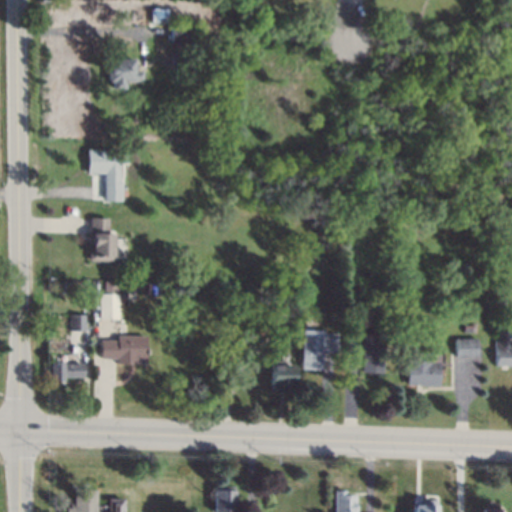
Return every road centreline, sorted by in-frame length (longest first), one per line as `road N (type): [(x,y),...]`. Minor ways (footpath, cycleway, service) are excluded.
road 1 (tertiary): [(511,445),(0,429)]
road 2 (secondary): [(20,511),(16,0)]
